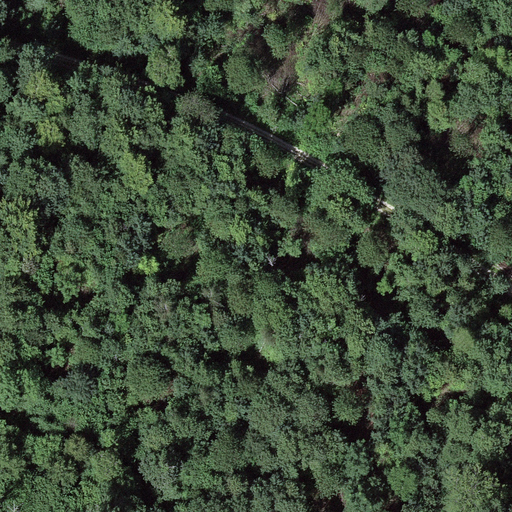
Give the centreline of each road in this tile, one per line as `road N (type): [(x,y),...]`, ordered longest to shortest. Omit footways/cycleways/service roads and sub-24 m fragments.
road 1 (track): [(0,45),(174,96),(392,213),(511,292)]
road 2 (track): [(163,511),(135,480),(0,406)]
